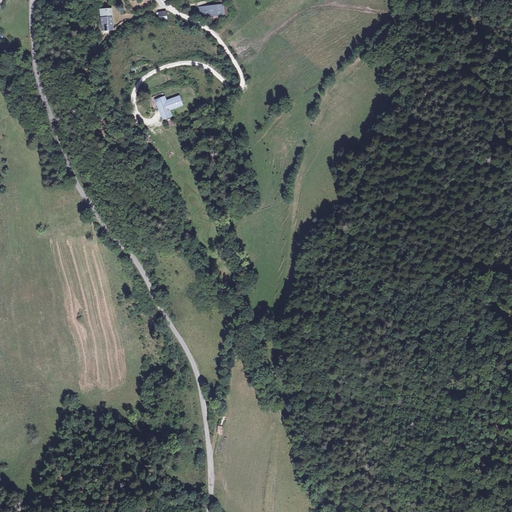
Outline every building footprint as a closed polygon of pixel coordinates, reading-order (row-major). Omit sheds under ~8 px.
[(202,6),(200,8),(200,13),(204,13),(204,16),(224,13),(222,2),(212,3),(212,5),(202,6)] [(112,9),(99,10),(101,30),(114,29),(112,9)] [(167,12),(158,13),(159,20),(169,20),(167,12)] [(165,95),(156,97),(163,118),(171,116),(172,116),(170,109),(181,105),(179,96),(167,100),(165,95)] [(173,124),(171,116),(163,118),(166,127),(173,124)]
